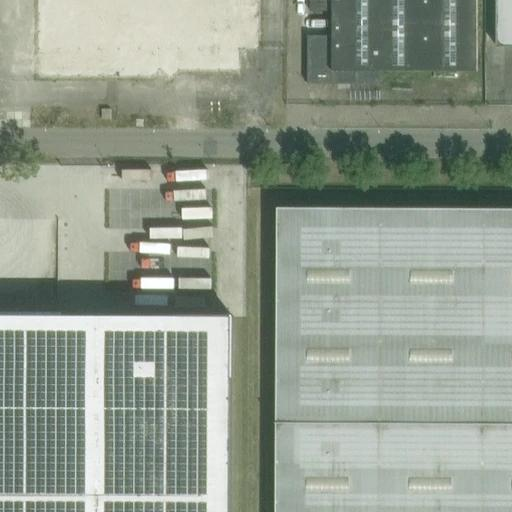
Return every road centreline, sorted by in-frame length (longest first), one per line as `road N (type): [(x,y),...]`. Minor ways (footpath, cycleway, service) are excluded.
road 1 (unclassified): [(511,148),(0,145)]
road 2 (unknown): [(201,146),(201,511)]
